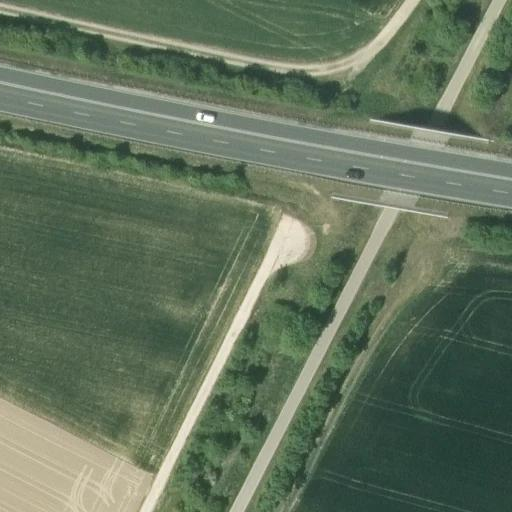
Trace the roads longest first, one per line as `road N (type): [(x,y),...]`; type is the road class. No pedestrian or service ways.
road 1 (track): [(496,0),(234,511)]
road 2 (trunk): [(0,88),(511,184)]
road 3 (track): [(0,9),(307,76),(358,65),(412,0)]
road 4 (track): [(145,511),(268,269),(289,243)]
road 5 (track): [(281,511),(422,269)]
